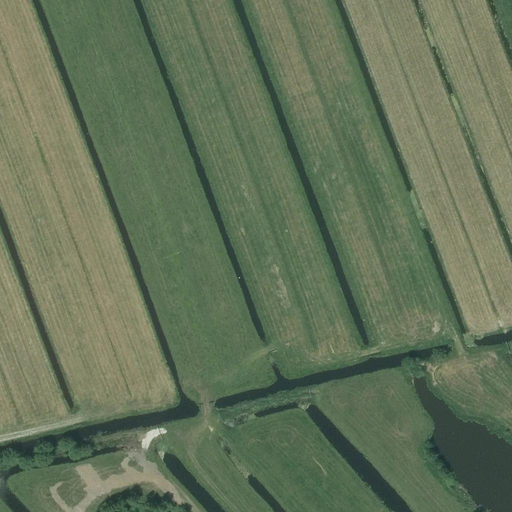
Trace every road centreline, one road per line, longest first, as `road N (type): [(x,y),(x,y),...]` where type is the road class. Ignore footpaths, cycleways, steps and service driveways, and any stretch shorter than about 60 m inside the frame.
road 1 (track): [(236,511),(191,455),(203,432),(206,392),(278,347),(361,354),(450,333),(471,374),(511,385)]
road 2 (track): [(79,364),(90,413),(31,431),(4,343)]
